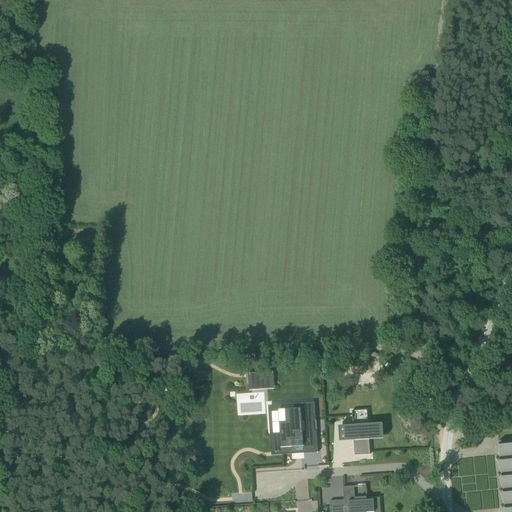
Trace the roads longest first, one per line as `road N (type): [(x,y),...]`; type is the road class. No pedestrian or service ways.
road 1 (track): [(98,350),(425,352),(424,261),(448,0)]
road 2 (track): [(111,511),(98,350)]
